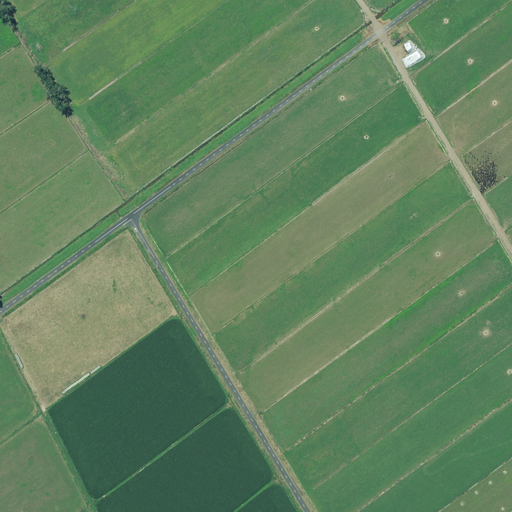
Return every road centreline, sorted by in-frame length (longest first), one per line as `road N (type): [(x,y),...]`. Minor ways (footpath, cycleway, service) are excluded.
road 1 (unclassified): [(130,216),(425,0)]
road 2 (unclassified): [(307,511),(130,216)]
road 3 (unclassified): [(0,312),(130,216)]
